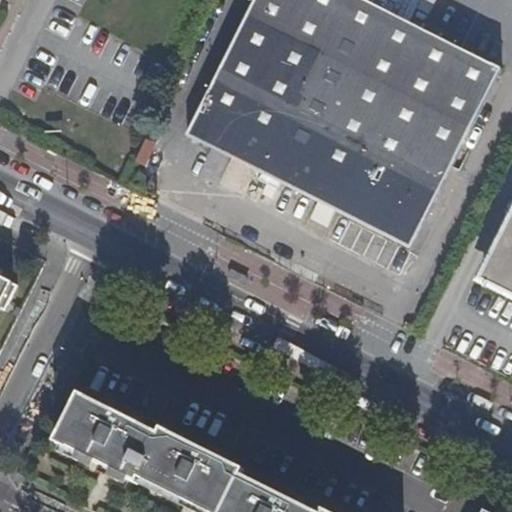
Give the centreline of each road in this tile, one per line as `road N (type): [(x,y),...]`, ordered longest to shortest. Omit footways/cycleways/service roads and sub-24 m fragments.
road 1 (tertiary): [(511,444),(94,235)]
road 2 (tertiary): [(0,435),(94,235)]
